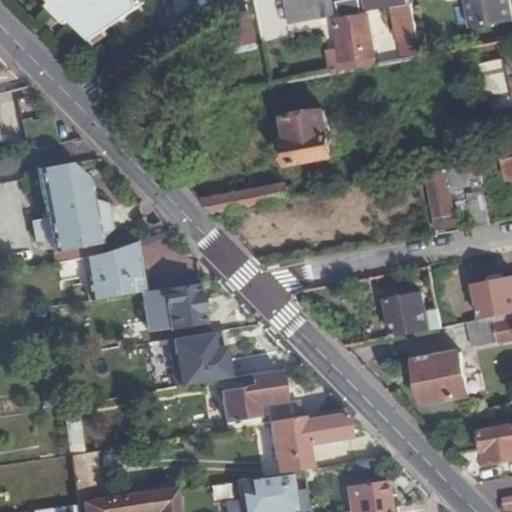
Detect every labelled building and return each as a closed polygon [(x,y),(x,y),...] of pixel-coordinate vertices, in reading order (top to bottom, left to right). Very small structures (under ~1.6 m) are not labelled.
[(57,0),(67,10),(93,36),(137,5),(136,0),(57,0)] [(283,31),(277,0),(257,0),(263,34),(283,31)] [(298,0),(282,0),(287,23),(305,19),(300,2),(298,0)] [(330,0),(298,0),(300,2),(305,19),(333,14),(330,0)] [(341,0),(336,1),(338,11),(358,7),(356,0),(341,0)] [(363,0),(365,9),(392,4),(410,0),(363,0)] [(397,36),(416,33),(410,0),(392,4),(397,36)] [(461,0),(465,23),(508,16),(505,0),(461,0)] [(239,11),(231,14),(242,49),(258,44),(257,42),(247,9),(239,11)] [(335,19),(343,70),(376,64),(367,14),(335,19)] [(505,60),(485,60),(486,95),(506,94),(505,60)] [(288,162),(332,154),(324,109),(283,117),(288,138),(284,139),(286,149),(288,162)] [(511,153),(511,154),(502,155),(505,176),(511,174),(511,153)] [(476,160),(465,163),(468,179),(479,176),(476,160)] [(61,251),(63,260),(81,257),(98,254),(93,228),(105,226),(102,209),(90,212),(84,179),(66,163),(36,168),(45,218),(30,220),(34,241),(49,238),(52,252),(61,251)] [(468,179),(465,163),(428,170),(432,189),(434,189),(441,224),(448,223),(452,222),(447,188),(469,184),(468,179)] [(424,171),(411,173),(412,178),(412,181),(426,178),(424,171)] [(388,225),(390,236),(398,234),(409,232),(408,227),(407,222),(420,219),(412,181),(412,178),(380,184),(388,225)] [(278,183),(201,198),(215,213),(292,198),(289,186),(279,187),(278,183)] [(358,200),(355,185),(324,191),(328,206),(358,200)] [(473,227),(488,224),(483,196),(468,199),(473,227)] [(420,219),(407,222),(408,227),(421,225),(420,219)] [(136,259),(133,239),(103,253),(98,254),(81,257),(84,281),(87,299),(125,292),(123,278),(138,275),(136,259)] [(61,251),(52,252),(53,262),(56,262),(63,260),(61,251)] [(76,282),(84,281),(81,257),(63,260),(56,262),(58,278),(76,276),(76,282)] [(511,306),(511,277),(501,280),(470,286),(476,314),(494,310),(511,306)] [(195,298),(193,281),(136,291),(142,329),(198,320),(195,298)] [(389,297),(396,331),(442,321),(439,305),(428,308),(424,290),(406,294),(389,297)] [(476,314),(463,317),(467,336),(476,335),(477,342),(511,335),(511,313),(496,316),(494,310),(476,314)] [(207,329),(168,335),(171,352),(166,353),(172,384),(226,375),(221,349),(220,343),(210,345),(207,329)] [(459,346),(415,355),(419,378),(423,398),(468,389),(459,346)] [(275,384),(273,368),(266,369),(247,372),(248,384),(217,388),(222,428),(255,423),(252,403),(278,399),(275,384)] [(264,405),(266,421),(269,421),(297,416),(295,400),(264,405)] [(73,452),(66,402),(55,403),(62,454),(73,452)] [(346,427),(343,409),(297,416),(269,421),(277,472),(286,470),(298,468),(309,467),(306,444),(347,438),(346,427)] [(511,410),(497,414),(498,426),(511,423),(511,410)] [(511,423),(498,426),(488,428),(491,447),(493,460),(511,456),(511,423)] [(73,452),(62,454),(68,504),(75,503),(94,500),(88,450),(73,452)] [(277,472),(231,479),(233,498),(220,501),(221,511),(279,511),(283,511),(305,508),(301,486),(288,488),(286,470),(277,472)] [(384,477),(342,484),(346,511),(388,511),(388,506),(381,507),(380,497),(386,496),(385,490),(384,477)] [(169,511),(166,489),(94,500),(75,503),(76,511),(169,511)]
